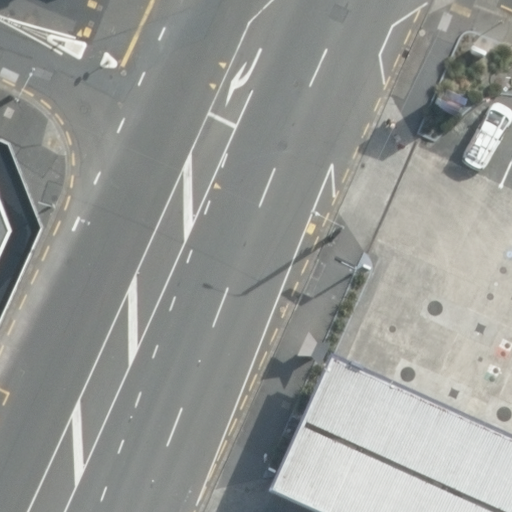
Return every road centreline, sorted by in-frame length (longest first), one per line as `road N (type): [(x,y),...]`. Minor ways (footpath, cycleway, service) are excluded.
road 1 (secondary): [(55,511),(231,109)]
road 2 (tertiary): [(0,8),(231,109)]
